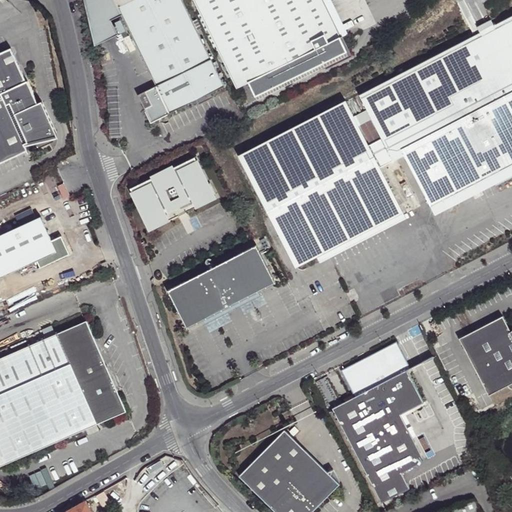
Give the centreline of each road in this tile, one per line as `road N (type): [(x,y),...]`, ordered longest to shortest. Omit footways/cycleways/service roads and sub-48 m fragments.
road 1 (residential): [(59,0),(96,173),(183,428)]
road 2 (residential): [(183,428),(511,260)]
road 3 (residential): [(41,509),(183,428)]
